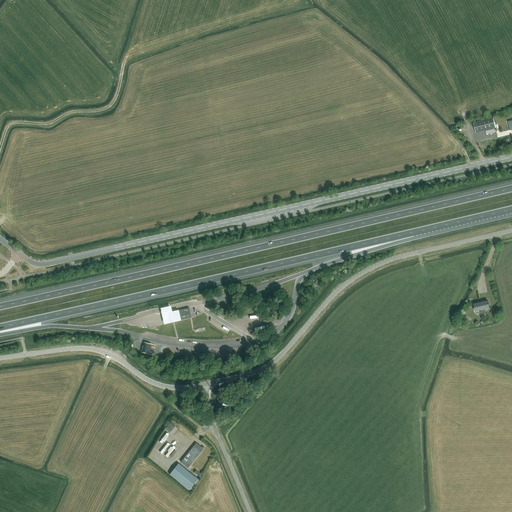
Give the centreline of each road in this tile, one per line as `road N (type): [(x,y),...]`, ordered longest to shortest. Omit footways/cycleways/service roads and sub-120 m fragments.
road 1 (motorway): [(511,188),(0,306)]
road 2 (tertiary): [(18,252),(43,264),(511,157)]
road 3 (motorway): [(0,327),(423,230)]
road 4 (unclassified): [(205,384),(265,368),(364,271),(511,230)]
road 5 (unclassified): [(0,358),(87,348),(158,385),(205,384)]
road 6 (unclassified): [(249,511),(205,384)]
road 7 (motorway): [(302,273),(423,230)]
